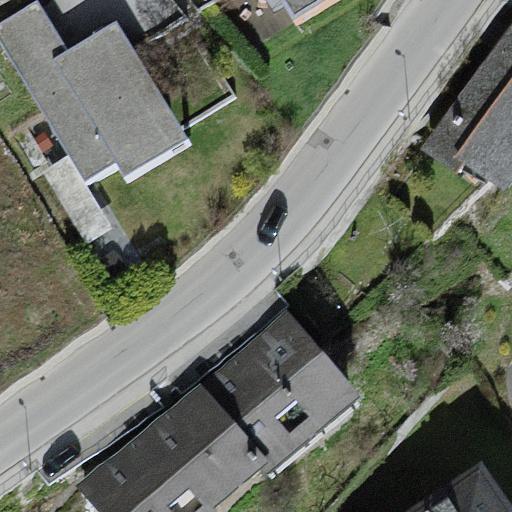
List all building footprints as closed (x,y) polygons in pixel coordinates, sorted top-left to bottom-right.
[(39,0),(29,0),(0,18),(0,41),(93,182),(129,160),(138,174),(205,135),(194,118),(119,18),(71,49),(39,0)] [(286,0),(302,22),(338,0),(286,0)] [(511,18),(431,141),(511,194),(511,18)] [(287,312),(71,482),(94,511),(240,511),(367,412),(287,312)] [(422,511),(511,511),(511,499),(489,466),(422,511)]
